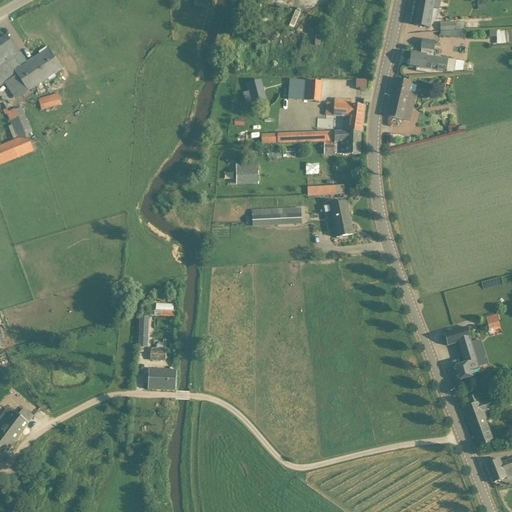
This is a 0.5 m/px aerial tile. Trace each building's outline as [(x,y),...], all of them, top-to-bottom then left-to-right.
[(429,28),(432,9),(432,8),(439,10),(440,0),(432,0),(431,0),(417,0),(413,25),(429,28)] [(476,2),(478,11),(486,9),(485,1),(476,2)] [(445,32),(455,32),(465,31),(464,23),(456,23),(456,22),(439,23),(440,33),(445,32)] [(19,56),(5,35),(0,39),(0,68),(9,62),(14,59),(19,56)] [(433,60),(433,57),(435,42),(422,40),(421,49),(422,49),(421,54),(412,53),(411,58),(410,58),(409,68),(416,69),(416,72),(425,73),(426,64),(430,64),(430,60),(433,60)] [(28,92),(63,69),(49,48),(20,68),(14,59),(9,62),(15,71),(14,72),(28,92)] [(447,59),(433,57),(433,60),(430,60),(430,64),(426,64),(425,73),(430,74),(430,70),(447,72),(452,72),(454,71),(462,71),(464,62),(455,61),(447,60),(447,59)] [(417,94),(410,92),(412,83),(396,80),(387,117),(404,120),(406,110),(413,111),(417,94)] [(248,84),(253,104),(264,101),(259,81),(248,84)] [(320,103),(321,83),(305,81),(303,101),(320,103)] [(41,111),(94,96),(90,85),(38,99),(41,111)] [(364,106),(351,105),(327,103),(326,115),(348,117),(347,131),(361,133),(364,106)] [(0,165),(34,152),(28,135),(32,133),(21,108),(15,111),(15,110),(6,113),(16,139),(0,146),(0,165)] [(324,142),(324,156),(334,156),(334,154),(360,155),(361,135),(361,133),(347,131),(335,132),(335,141),(326,142),(324,142)] [(335,132),(326,132),(326,142),(335,141),(335,132)] [(278,143),(278,135),(270,136),(270,144),(278,143)] [(306,164),(306,175),(320,174),(319,163),(306,164)] [(236,186),(258,186),(258,164),(236,164),(236,186)] [(329,206),(336,238),(353,235),(351,226),(350,226),(350,222),(346,203),(329,206)] [(252,217),(252,227),(301,224),(301,214),(252,217)] [(499,315),(487,315),(488,335),(500,334),(499,315)] [(444,335),(447,346),(458,343),(464,364),(453,367),(458,382),(474,377),(472,372),(483,369),(482,367),(488,366),(483,350),(474,352),(467,328),(444,335)] [(166,344),(157,344),(156,349),(150,349),(150,361),(165,362),(166,344)] [(175,391),(176,371),(148,370),(148,390),(175,391)] [(493,410),(489,399),(463,409),(465,413),(467,418),(474,437),(475,438),(478,447),(493,442),(485,420),(489,418),(486,412),(493,410)] [(0,427),(0,461),(34,416),(23,408),(18,415),(12,411),(0,427)] [(485,465),(488,474),(492,484),(507,478),(508,479),(511,477),(511,458),(501,463),(499,460),(485,465)] [(19,497),(11,483),(2,488),(9,501),(19,497)]
